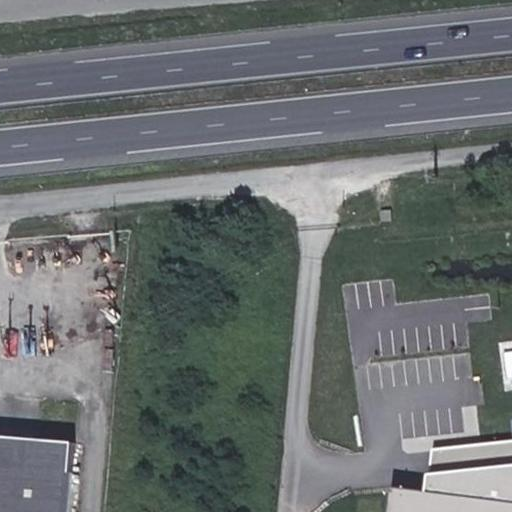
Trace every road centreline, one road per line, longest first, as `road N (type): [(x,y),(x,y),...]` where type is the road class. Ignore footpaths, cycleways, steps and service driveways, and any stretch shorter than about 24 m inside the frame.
road 1 (trunk): [(511,32),(0,85)]
road 2 (trunk): [(0,146),(511,93)]
road 3 (unclassified): [(0,208),(511,156)]
